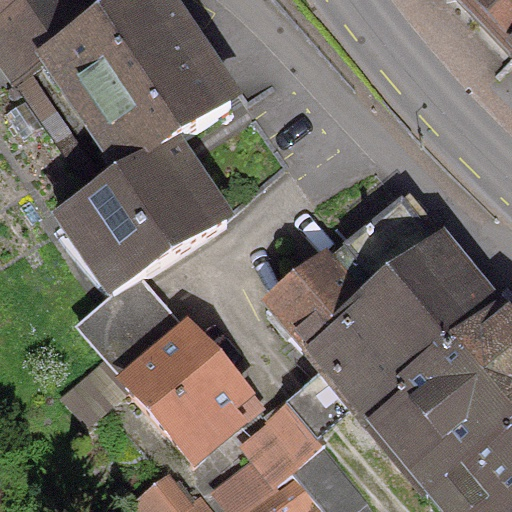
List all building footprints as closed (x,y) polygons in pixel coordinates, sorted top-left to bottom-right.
[(85,0),(0,0),(0,65),(14,85),(47,65),(37,50),(94,11),(85,0)] [(111,0),(94,11),(37,50),(47,65),(14,85),(86,186),(144,147),(149,155),(184,132),(244,92),(181,0),(111,0)] [(511,0),(456,0),(510,59),(511,57),(511,42),(506,36),(511,29),(511,0)] [(86,186),(52,208),(109,294),(140,274),(236,209),(184,132),(149,155),(144,147),(86,186)] [(499,292),(444,224),(439,228),(410,192),(333,254),(362,289),(297,343),(320,373),(350,411),(360,423),(407,386),(398,375),(499,292)] [(327,247),(261,300),(297,343),(362,289),(333,254),(327,247)] [(109,294),(76,325),(106,359),(119,374),(181,321),(140,274),(109,294)] [(511,511),(511,307),(499,292),(398,375),(407,386),(360,423),(437,511),(511,511)] [(267,408),(188,315),(181,321),(119,374),(116,376),(132,394),(195,469),(267,408)] [(119,374),(106,359),(61,398),(89,431),(132,394),(116,376),(119,374)] [(317,438),(350,411),(320,373),(286,402),(317,438)] [(317,438),(286,402),(240,446),(252,462),(213,493),(231,511),(252,511),(278,492),(275,489),(324,446),(317,438)] [(168,472),(127,505),(133,511),(214,511),(201,496),(193,502),(168,472)] [(321,511),(295,479),(278,492),(252,511),(321,511)]
